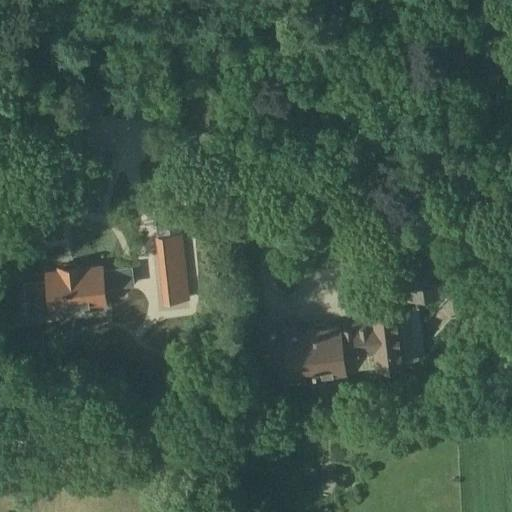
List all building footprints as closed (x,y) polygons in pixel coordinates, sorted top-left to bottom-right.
[(468,4),(440,5),(443,72),(471,71),(468,4)] [(185,231),(160,230),(161,289),(186,288),(185,231)] [(82,265),(82,262),(57,265),(57,268),(44,270),(45,279),(23,281),(27,316),(54,313),(53,309),(84,306),(85,310),(104,308),(104,303),(107,303),(105,288),(134,285),(132,265),(104,268),(103,263),(82,265)] [(400,281),(404,311),(434,307),(430,278),(400,281)] [(344,352),(372,349),(368,322),(304,330),(303,324),(292,326),(292,327),(284,328),(286,342),(277,343),(269,350),(270,359),(280,363),(288,362),(289,372),(316,368),(317,373),(346,369),(344,352)] [(0,472),(39,467),(37,450),(0,454),(0,472)]
